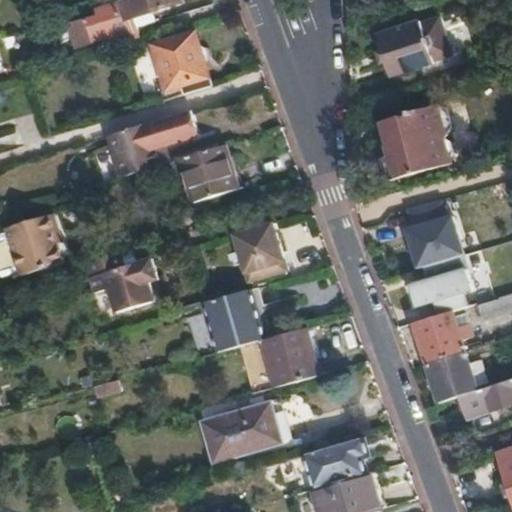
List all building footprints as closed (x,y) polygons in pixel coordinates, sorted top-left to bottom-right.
[(189,1),(188,0),(125,0),(121,1),(126,20),(134,18),(137,28),(154,24),(151,12),(189,1)] [(121,1),(96,9),(99,16),(70,24),(77,47),(108,37),(109,41),(130,35),(128,32),(137,28),(134,18),(126,20),(121,1)] [(419,22),(375,36),(380,50),(374,52),(378,63),(383,62),(384,67),(380,68),(383,81),(431,65),(430,62),(446,56),(445,46),(441,31),(436,23),(421,28),(419,22)] [(197,45),(194,34),(152,46),(166,91),(181,86),(183,95),(210,87),(207,77),(204,66),(208,65),(202,44),(197,45)] [(130,35),(109,41),(111,47),(131,40),(130,35)] [(183,95),(181,86),(166,91),(160,93),(163,101),(183,95)] [(391,156),(383,159),(379,160),(387,185),(431,171),(429,165),(447,159),(446,157),(451,151),(448,141),(440,139),(445,130),(438,109),(429,107),(399,116),(396,122),(393,122),(392,119),(372,125),(380,149),(387,147),(391,156)] [(154,122),(108,136),(115,160),(121,159),(126,177),(171,163),(165,147),(161,147),(154,122)] [(235,184),(224,147),(182,159),(193,197),(235,184)] [(380,149),(383,159),(391,156),(387,147),(380,149)] [(121,159),(115,160),(120,178),(126,177),(121,159)] [(429,165),(431,171),(449,165),(447,159),(429,165)] [(446,203),(410,210),(413,226),(449,219),(446,203)] [(11,249),(14,257),(57,244),(54,235),(59,233),(54,216),(5,230),(6,234),(11,249)] [(479,238),(474,221),(405,239),(415,274),(445,265),(440,248),(479,238)] [(273,222),(261,226),(264,235),(276,232),(273,222)] [(234,234),(248,282),(287,270),(276,232),(264,235),(261,226),(234,234)] [(57,244),(62,242),(59,233),(54,235),(57,244)] [(11,249),(6,234),(0,236),(0,274),(1,278),(18,272),(15,262),(11,249)] [(57,244),(14,257),(15,262),(18,272),(20,277),(63,263),(58,246),(57,244)] [(122,268),(118,254),(82,265),(84,274),(86,281),(90,279),(94,293),(106,289),(108,293),(155,277),(150,259),(122,268)] [(511,291),(511,267),(471,280),(477,303),(511,291)] [(157,280),(155,277),(108,293),(115,313),(152,301),(146,284),(157,280)] [(252,289),(206,302),(220,352),(264,340),(266,339),(252,289)] [(511,311),(511,294),(477,305),(482,321),(511,311)] [(452,313),(414,324),(427,364),(464,352),(460,340),(453,318),(452,313)] [(464,315),(453,318),(460,340),(471,337),(464,315)] [(321,376),(308,328),(272,338),(283,386),(321,376)] [(511,348),(511,336),(502,340),(505,351),(511,348)] [(272,338),(266,339),(264,340),(276,388),(283,386),(272,338)] [(464,352),(427,364),(437,398),(489,382),(485,368),(470,372),(464,352)] [(511,380),(460,397),(468,419),(511,404),(511,380)] [(280,445),(271,406),(203,423),(214,463),(280,445)] [(370,456),(365,437),(277,462),(283,481),(299,477),(303,488),(312,486),(313,488),(367,473),(364,458),(370,456)] [(511,449),(497,454),(511,499),(511,449)] [(370,472),(367,473),(313,488),(319,511),(374,511),(381,510),(370,472)]
